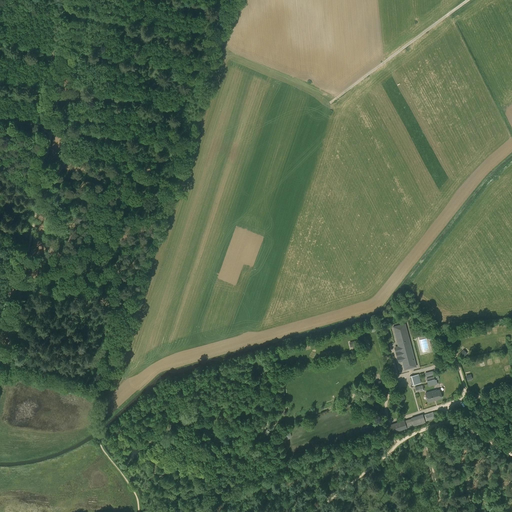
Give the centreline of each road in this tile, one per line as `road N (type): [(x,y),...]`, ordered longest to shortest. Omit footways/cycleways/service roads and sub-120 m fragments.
road 1 (track): [(52,121),(5,361)]
road 2 (track): [(443,406),(391,420),(384,401),(409,372),(438,364)]
road 3 (track): [(315,511),(422,431)]
road 4 (track): [(77,0),(52,121)]
